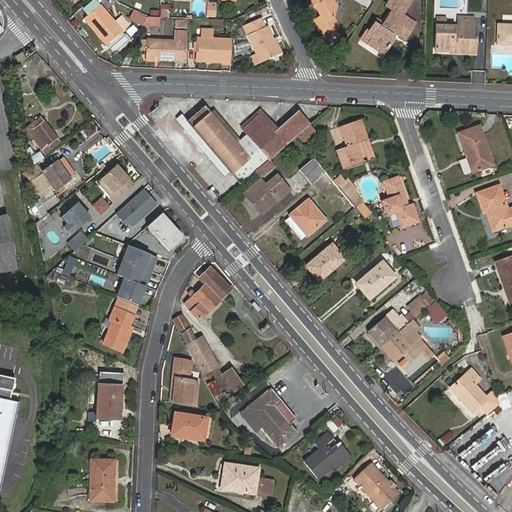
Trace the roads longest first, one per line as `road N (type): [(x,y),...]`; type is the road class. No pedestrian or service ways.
road 1 (secondary): [(441,483),(220,230)]
road 2 (residential): [(145,511),(153,373),(166,309),(185,270),(220,230)]
road 3 (residential): [(481,329),(408,119),(408,95)]
road 4 (tertiary): [(312,89),(146,83),(107,96)]
road 5 (secondary): [(220,230),(107,96)]
road 6 (secondary): [(107,96),(26,0)]
